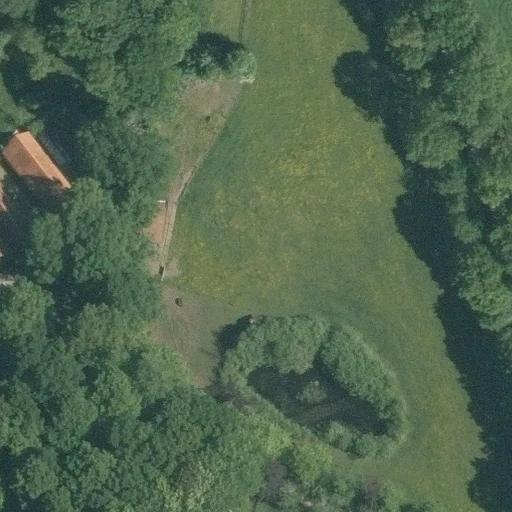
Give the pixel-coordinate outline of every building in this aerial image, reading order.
[(29,139),(3,159),(56,228),(83,207),(29,139)] [(0,187),(0,270),(40,238),(0,187)] [(166,212),(141,209),(139,226),(164,229),(166,212)] [(0,339),(0,360),(11,349),(0,339)] [(54,492),(34,477),(23,492),(43,507),(54,492)] [(225,511),(212,502),(204,511),(225,511)]
